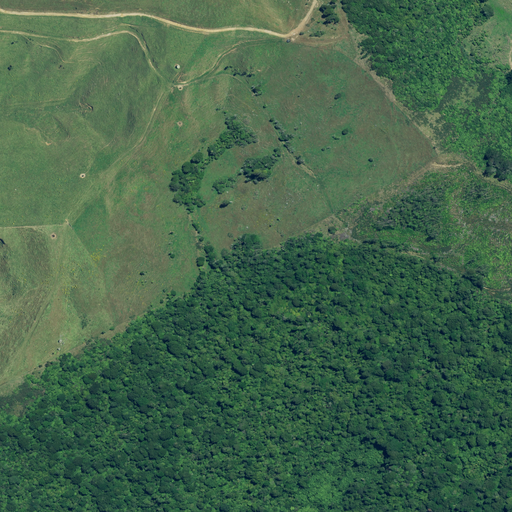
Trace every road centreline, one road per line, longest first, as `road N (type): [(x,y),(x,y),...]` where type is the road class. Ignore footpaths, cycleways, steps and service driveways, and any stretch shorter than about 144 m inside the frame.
road 1 (track): [(307,0),(290,29),(273,36),(187,30),(137,14),(0,11)]
road 2 (track): [(311,227),(364,250),(420,253),(511,307)]
